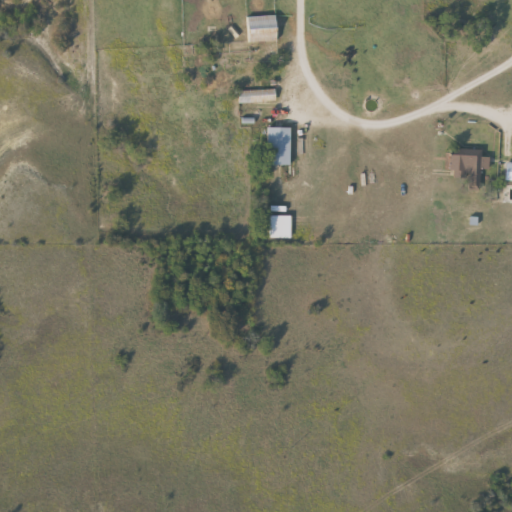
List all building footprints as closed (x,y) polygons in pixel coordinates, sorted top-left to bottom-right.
[(271,18),(271,42),(246,42),(246,34),(244,34),(243,18),(271,18)] [(273,104),(235,104),(235,92),(273,92),(273,104)] [(286,166),(263,166),(263,129),(286,129),(286,166)] [(477,151),(477,160),(485,160),(484,169),(477,169),(475,192),(461,191),(462,172),(444,171),(445,150),(477,151)] [(511,182),(501,182),(501,165),(511,165),(511,182)] [(288,240),(267,240),(267,217),(288,217),(288,240)]
